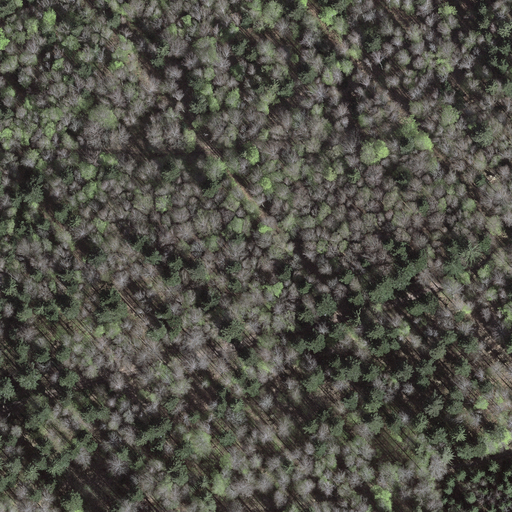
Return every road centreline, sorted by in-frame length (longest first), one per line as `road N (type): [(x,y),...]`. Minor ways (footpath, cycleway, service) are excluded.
road 1 (track): [(511,245),(418,293),(0,407)]
road 2 (track): [(511,102),(325,141),(0,157)]
road 3 (track): [(197,511),(511,461)]
